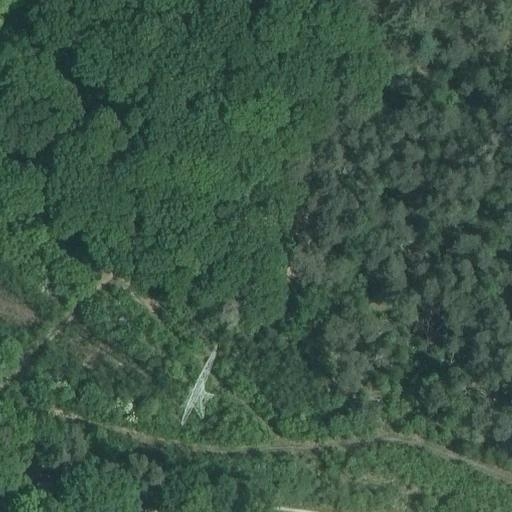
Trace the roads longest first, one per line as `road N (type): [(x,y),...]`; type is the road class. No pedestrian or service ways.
road 1 (track): [(511,483),(424,448),(225,450),(0,417)]
road 2 (track): [(365,35),(111,278)]
road 3 (track): [(347,511),(111,278)]
road 4 (track): [(0,169),(111,278)]
road 5 (track): [(111,278),(0,386)]
